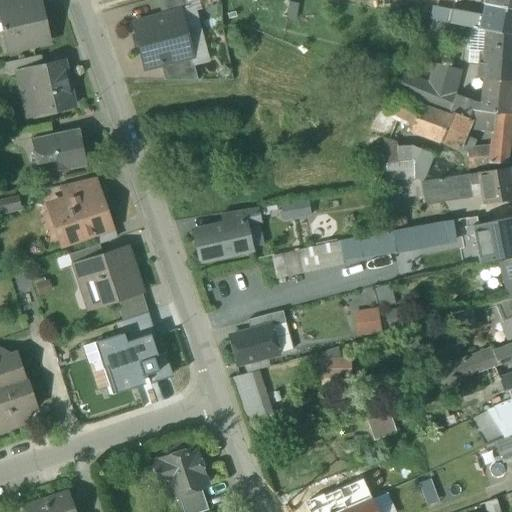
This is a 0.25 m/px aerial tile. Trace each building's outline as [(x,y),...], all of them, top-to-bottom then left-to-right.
[(15,0),(0,0),(0,9),(17,6),(15,0)] [(186,0),(157,0),(162,16),(180,12),(180,13),(190,10),(186,0)] [(511,0),(484,0),(483,4),(487,5),(511,9),(511,0)] [(17,6),(0,9),(0,13),(8,51),(49,42),(44,20),(42,19),(38,1),(17,6)] [(511,9),(487,5),(483,21),(482,30),(486,31),(511,36),(511,9)] [(480,16),(452,11),(450,24),(482,30),(483,21),(479,20),(480,16)] [(162,16),(134,24),(145,70),(161,66),(192,58),(180,13),(180,12),(162,16)] [(413,17),(411,29),(431,32),(433,20),(413,17)] [(511,36),(486,31),(484,53),(483,64),(478,64),(477,78),(483,79),(483,77),(511,80),(511,36)] [(41,56),(7,64),(10,76),(16,75),(28,72),(28,71),(44,68),(41,56)] [(192,58),(161,66),(165,81),(198,81),(192,58)] [(44,68),(28,71),(28,72),(16,75),(26,117),(73,106),(63,63),(44,68)] [(458,73),(435,66),(430,86),(443,91),(452,94),(458,73)] [(511,106),(511,80),(483,77),(483,79),(480,104),(480,111),(488,112),(511,115),(511,106)] [(443,91),(430,86),(425,101),(437,106),(443,91)] [(452,94),(443,91),(437,106),(450,112),(456,96),(452,94)] [(422,106),(396,94),(387,112),(412,125),(422,106)] [(473,103),(456,96),(450,112),(452,113),(470,120),(471,110),(480,111),(480,104),(473,103)] [(450,117),(422,106),(412,125),(410,131),(440,142),(450,117)] [(480,111),(471,110),(470,120),(468,124),(486,129),(488,112),(480,111)] [(511,115),(488,112),(486,129),(494,131),(493,148),(492,164),(507,163),(511,115)] [(450,117),(440,142),(458,149),(463,137),(468,124),(470,120),(452,113),(450,117)] [(50,124),(29,128),(32,140),(53,135),(50,124)] [(29,128),(11,132),(13,144),(31,140),(32,140),(29,128)] [(86,167),(79,130),(53,135),(32,140),(31,140),(36,165),(50,163),(55,162),(69,171),(86,167)] [(463,137),(458,149),(469,154),(474,141),(463,137)] [(392,142),(383,139),(386,164),(394,163),(392,142)] [(493,148),(477,150),(479,165),(492,164),(493,148)] [(394,163),(386,164),(387,183),(424,180),(433,156),(421,151),(417,162),(412,161),(394,163)] [(69,171),(55,162),(50,163),(51,168),(58,173),(69,171)] [(511,175),(511,169),(470,175),(471,184),(480,183),(482,204),(511,199),(511,175)] [(470,175),(422,182),(423,195),(456,190),(455,187),(471,184),(470,175)] [(62,187),(68,201),(94,192),(89,180),(62,187)] [(50,208),(63,245),(111,228),(98,191),(68,201),(50,208)] [(285,220),(310,217),(308,203),(283,206),(285,220)] [(256,209),(222,214),(225,226),(245,221),(246,226),(259,223),(256,209)] [(511,218),(474,227),(480,264),(511,256),(511,218)] [(225,226),(194,233),(200,261),(251,250),(246,226),(245,221),(225,226)] [(446,222),(416,227),(359,238),(363,258),(419,248),(419,247),(448,243),(446,222)] [(359,238),(337,243),(341,262),(363,258),(359,238)] [(341,266),(337,243),(299,251),(299,253),(303,274),(341,266)] [(99,245),(68,256),(72,268),(82,265),(82,264),(103,257),(99,245)] [(103,257),(82,264),(82,265),(96,307),(116,300),(141,292),(127,249),(103,257)] [(277,279),(303,274),(299,253),(273,258),(277,279)] [(508,300),(511,298),(511,260),(498,264),(508,300)] [(141,292),(116,300),(122,321),(148,313),(141,292)] [(356,333),(377,331),(374,307),(353,310),(356,333)] [(283,312),(269,315),(272,327),(286,323),(283,312)] [(148,313),(122,321),(114,324),(118,336),(119,340),(121,339),(124,348),(148,340),(156,337),(148,313)] [(269,315),(248,321),(251,332),(271,327),(272,327),(269,315)] [(272,327),(271,327),(278,354),(293,350),(286,323),(272,327)] [(251,332),(229,338),(237,365),(278,354),(271,327),(251,332)] [(148,340),(124,348),(121,339),(119,340),(118,336),(99,342),(114,386),(147,375),(150,383),(170,377),(163,355),(153,358),(148,340)] [(511,344),(492,353),(497,367),(498,368),(506,365),(511,363),(511,344)] [(10,361),(4,363),(0,361),(0,389),(25,381),(24,381),(16,355),(8,357),(10,361)] [(341,381),(340,356),(317,357),(318,382),(341,381)] [(506,365),(498,368),(497,367),(494,368),(497,378),(508,373),(506,365)] [(231,378),(245,415),(270,406),(255,368),(231,378)] [(25,381),(0,389),(0,418),(18,413),(20,408),(27,406),(28,410),(35,407),(26,380),(24,381),(25,381)] [(508,380),(499,383),(491,386),(495,398),(507,393),(511,391),(508,380)] [(511,390),(511,391),(507,393),(510,401),(487,412),(505,440),(510,438),(511,437),(511,390)] [(387,411),(365,419),(369,431),(391,423),(387,411)] [(505,440),(487,412),(478,417),(495,444),(505,440)] [(18,413),(0,418),(0,431),(21,425),(18,413)] [(395,435),(391,423),(369,431),(373,442),(395,435)] [(195,450),(157,462),(164,484),(168,483),(173,497),(178,495),(201,488),(206,486),(202,471),(203,469),(200,459),(197,458),(195,450)] [(201,488),(178,495),(183,511),(204,511),(208,511),(201,488)] [(73,511),(67,494),(26,508),(27,511),(73,511)] [(378,511),(374,499),(342,511),(378,511)]
